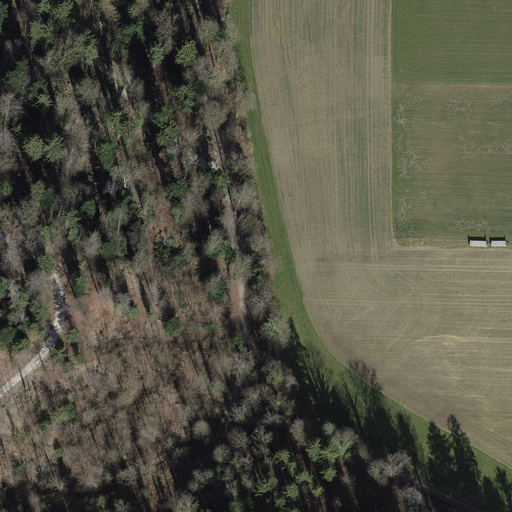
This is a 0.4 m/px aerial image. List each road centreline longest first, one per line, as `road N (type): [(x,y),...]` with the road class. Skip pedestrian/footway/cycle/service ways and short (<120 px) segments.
road 1 (track): [(159,511),(221,444),(244,362),(238,260),(196,0)]
road 2 (track): [(230,420),(299,423),(474,511)]
road 3 (track): [(221,180),(92,57),(51,0)]
road 4 (track): [(0,234),(50,258),(64,310),(43,355),(0,396)]
